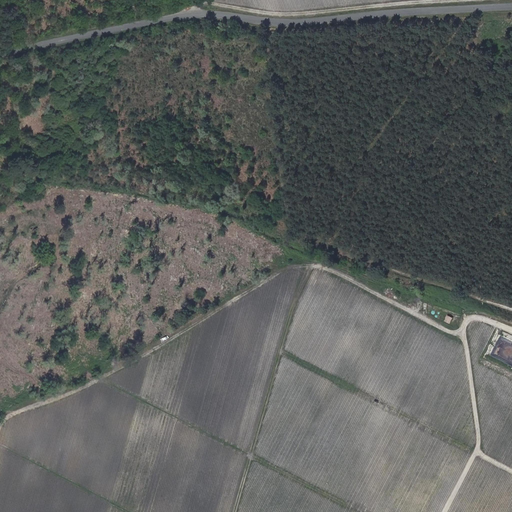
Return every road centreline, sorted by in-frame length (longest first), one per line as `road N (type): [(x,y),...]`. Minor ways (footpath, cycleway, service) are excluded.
road 1 (unclassified): [(0,55),(177,18),(272,23),(511,7)]
road 2 (track): [(356,511),(86,369)]
road 3 (track): [(460,0),(283,15),(200,3),(187,18)]
road 4 (track): [(511,324),(476,310),(462,319),(480,450),(443,511)]
